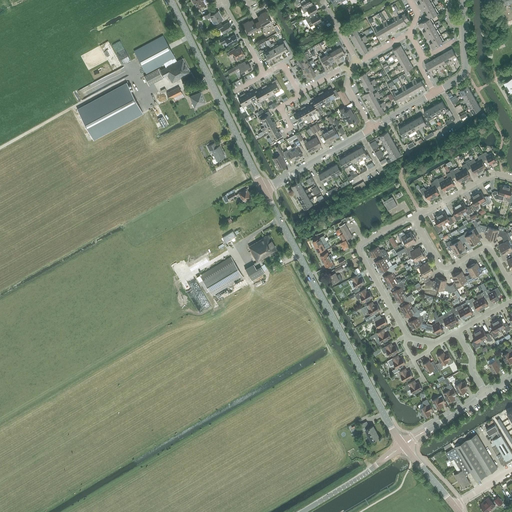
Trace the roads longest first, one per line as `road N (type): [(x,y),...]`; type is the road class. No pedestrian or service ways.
road 1 (tertiary): [(403,445),(263,189)]
road 2 (tertiary): [(263,189),(171,0)]
road 3 (residential): [(412,215),(358,249),(407,336)]
road 4 (residential): [(509,282),(489,248),(442,267),(412,215)]
road 5 (unclassified): [(303,511),(403,445)]
